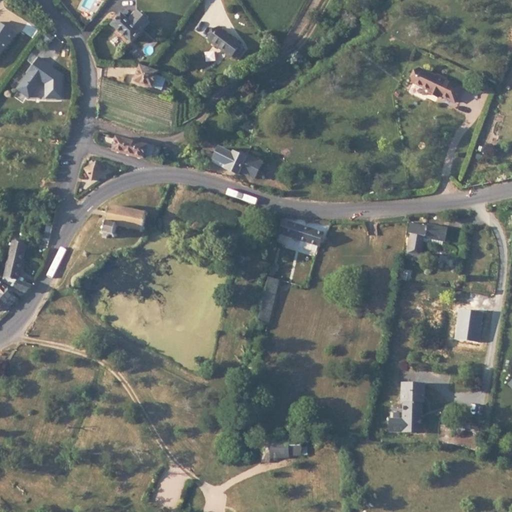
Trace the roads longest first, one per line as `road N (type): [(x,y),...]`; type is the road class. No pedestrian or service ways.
road 1 (secondary): [(153,174),(201,177),(326,211),(440,204),(511,188)]
road 2 (residential): [(316,0),(283,53),(212,103),(179,139),(158,142),(85,121)]
road 3 (residential): [(40,0),(83,56),(85,121)]
road 4 (secondary): [(0,338),(45,288),(68,230)]
